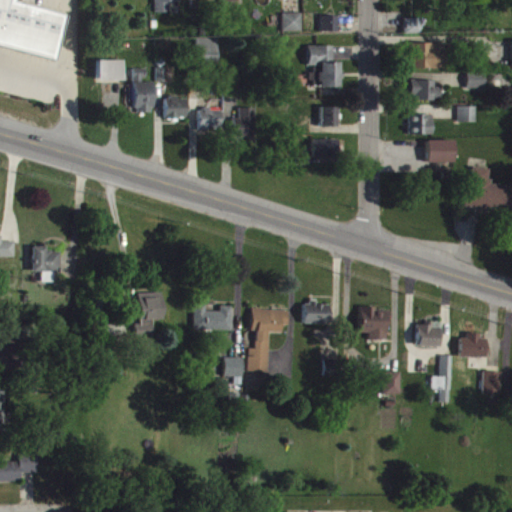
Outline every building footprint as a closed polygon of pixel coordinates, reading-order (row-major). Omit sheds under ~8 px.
[(0,0),(0,54),(59,67),(68,22),(17,12),(19,0),(0,0)] [(181,0),(154,0),(155,21),(170,21),(170,10),(182,10),(181,0)] [(216,8),(215,0),(190,0),(190,9),(216,8)] [(223,3),(223,16),(243,15),(242,0),(230,0),(231,2),(223,3)] [(303,39),(302,22),(283,22),(283,40),(303,39)] [(339,25),(322,24),(321,40),(339,40),(339,25)] [(405,42),(422,42),(422,27),(405,27),(405,42)] [(218,46),(196,45),(196,67),(217,67),(218,46)] [(445,77),(445,52),(411,51),(410,76),(445,77)] [(339,70),(333,71),(333,54),(308,54),(308,74),(311,74),(311,96),(340,96),(339,70)] [(98,89),(122,88),(122,68),(98,69),(98,89)] [(154,121),(154,89),(147,89),(147,77),(135,77),(135,121),(154,121)] [(485,97),(485,80),(468,80),(467,97),(485,97)] [(435,88),(411,89),(411,109),(442,108),(442,95),(435,95),(435,88)] [(166,106),(166,127),(188,127),(188,106),(166,106)] [(459,131),(477,131),(477,115),(459,115),(459,131)] [(254,116),(238,117),(238,126),(234,126),(235,150),(255,150),(254,116)] [(221,117),(199,117),(199,138),(221,139),(221,117)] [(339,133),(339,118),(317,119),(317,134),(339,133)] [(434,144),(435,123),(411,123),(410,143),(434,144)] [(339,148),(313,148),(313,165),(339,165),(339,148)] [(455,171),(455,149),(428,149),(428,171),(455,171)] [(511,224),(511,196),(502,193),(492,193),(491,178),(479,175),(471,175),(471,181),(469,188),(470,200),(468,207),(468,214),(478,217),(483,217),(492,219),(494,219),(511,224)] [(0,263),(15,264),(15,250),(1,250),(1,244),(0,244),(0,263)] [(60,260),(46,260),(46,255),(32,255),(32,280),(42,280),(42,290),(53,290),(53,281),(60,281),(60,260)] [(153,346),(153,328),(164,328),(163,302),(137,302),(138,329),(131,329),(131,346),(153,346)] [(305,332),(330,332),(330,312),(305,312),(305,332)] [(233,315),(221,314),(221,320),(207,320),(207,313),(195,313),(195,340),(233,340),(233,315)] [(361,341),(369,342),(369,348),(388,349),(389,319),(377,318),(377,316),(361,315),(361,341)] [(249,380),(269,381),(271,341),(282,342),(283,334),(289,334),(290,319),(254,317),(253,340),(257,340),(257,357),(250,357),(249,380)] [(21,354),(9,353),(9,330),(0,330),(0,378),(20,378),(21,354)] [(418,333),(417,355),(440,355),(441,330),(428,330),(428,333),(418,333)] [(487,366),(487,345),(460,344),(460,366),(487,366)] [(441,411),(451,411),(452,364),(441,364),(441,385),(432,385),(432,398),(441,398),(441,411)] [(224,385),(243,385),(244,366),(225,366),(224,385)] [(384,403),(401,403),(401,380),(384,380),(384,403)] [(502,381),(484,380),(483,402),(501,403),(502,381)] [(37,462),(20,462),(20,471),(0,471),(0,490),(22,490),(22,481),(38,481),(37,462)]
